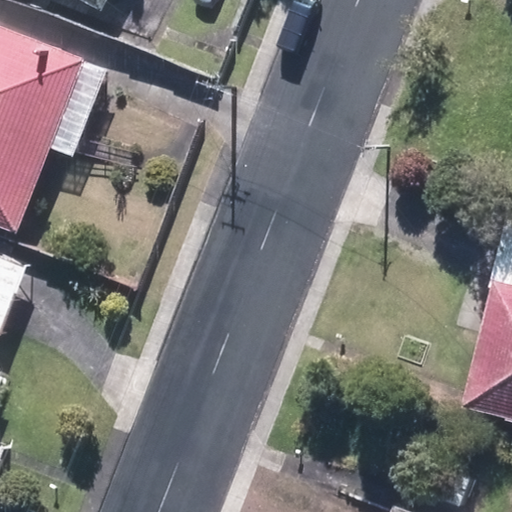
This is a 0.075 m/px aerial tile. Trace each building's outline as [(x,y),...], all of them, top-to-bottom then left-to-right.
[(88,0),(109,12),(115,0),(88,0)] [(0,224),(27,235),(61,148),(81,156),(116,68),(0,22),(0,19),(0,224)] [(474,412),(511,420),(511,238),(497,305),(474,412)] [(0,333),(8,337),(38,267),(0,250),(0,333)] [(0,397),(12,368),(0,362),(0,397)] [(436,511),(410,502),(406,511),(436,511)]
